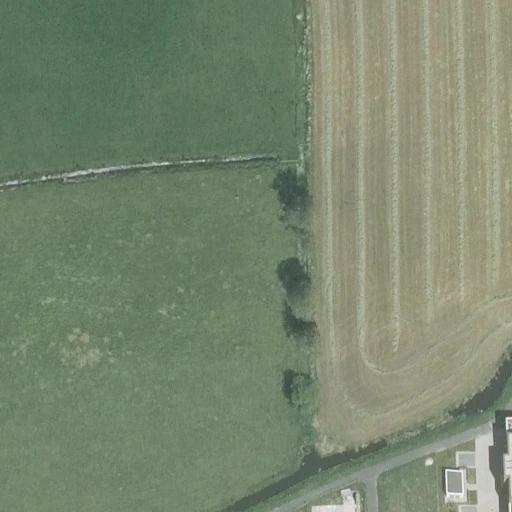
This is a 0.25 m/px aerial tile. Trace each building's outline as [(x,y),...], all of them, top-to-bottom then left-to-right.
[(505,473),(500,473),(501,496),(506,496),(506,511),(511,511),(511,431),(503,432),(505,473)] [(452,474),(444,475),(444,486),(453,486),(452,474)] [(461,474),(452,474),(453,486),(461,486),(461,474)] [(453,498),(453,486),(444,486),(445,498),(453,498)] [(461,486),(453,486),(453,498),(462,498),(461,486)]
